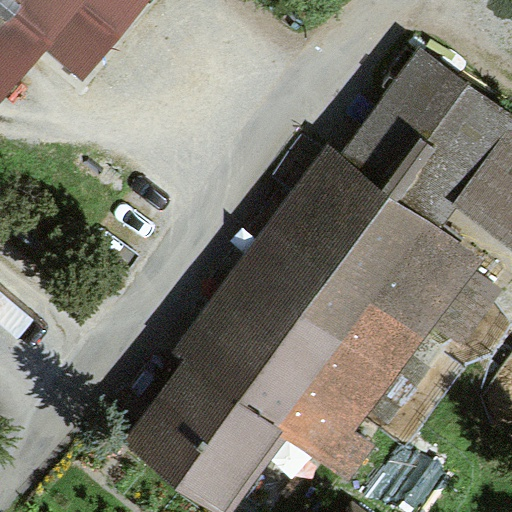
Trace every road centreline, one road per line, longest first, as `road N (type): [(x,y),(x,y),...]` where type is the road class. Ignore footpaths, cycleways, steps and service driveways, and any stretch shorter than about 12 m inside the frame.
road 1 (residential): [(365,0),(0,466)]
road 2 (track): [(102,342),(0,257)]
